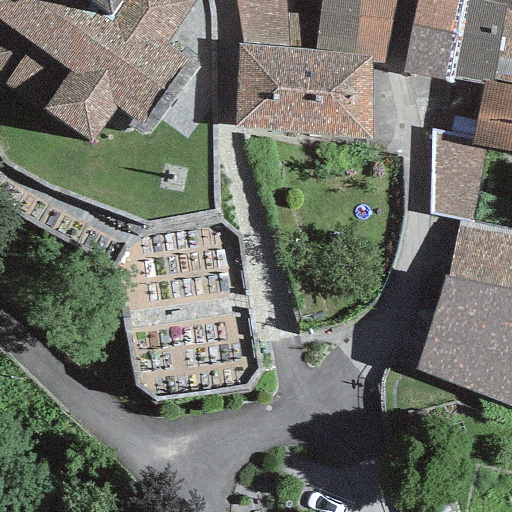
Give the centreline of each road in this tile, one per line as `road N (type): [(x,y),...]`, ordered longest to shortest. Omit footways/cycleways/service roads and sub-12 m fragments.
road 1 (residential): [(361,511),(304,435),(215,451),(167,471)]
road 2 (residential): [(167,471),(0,321)]
